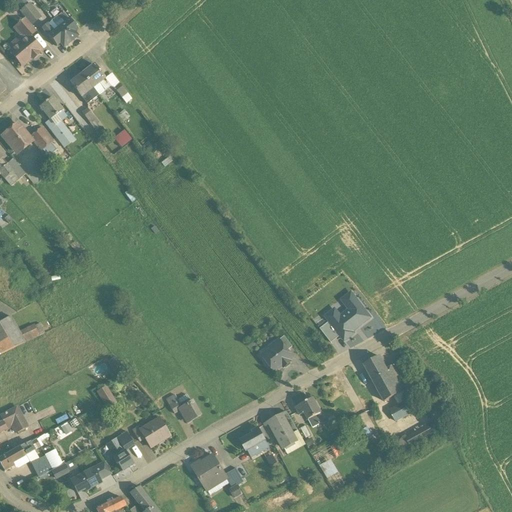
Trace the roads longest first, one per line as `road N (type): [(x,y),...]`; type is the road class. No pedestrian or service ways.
road 1 (residential): [(511,271),(78,511)]
road 2 (residential): [(145,0),(0,119)]
